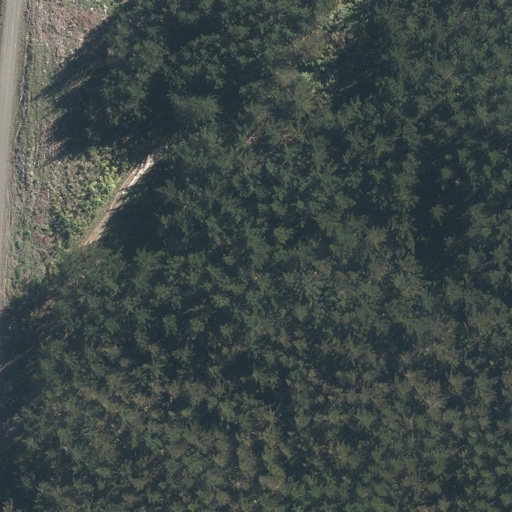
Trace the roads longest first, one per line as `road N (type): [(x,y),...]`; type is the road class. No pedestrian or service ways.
road 1 (track): [(375,0),(388,57),(372,99),(325,125),(241,130),(168,154),(128,191),(61,278),(40,327),(42,387),(27,425),(0,442)]
road 2 (track): [(0,144),(11,0)]
